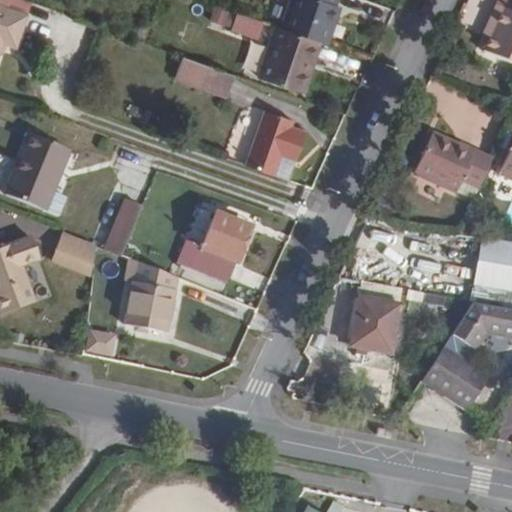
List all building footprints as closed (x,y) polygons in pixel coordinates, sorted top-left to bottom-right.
[(32,11),(0,0),(0,62),(8,38),(21,43),(32,11)] [(339,8),(341,0),(296,0),(286,30),(322,43),(330,46),(340,19),(336,18),(339,8)] [(497,29),(493,39),(487,49),(511,61),(511,0),(501,0),(490,26),(497,29)] [(214,6),(208,25),(258,40),(263,21),(214,6)] [(344,10),(339,8),(336,18),(340,19),(344,10)] [(486,35),(493,39),(497,29),(490,26),(486,35)] [(263,75),(307,90),(322,43),(286,30),(279,27),(263,75)] [(239,67),(187,49),(180,70),(232,88),(239,67)] [(269,107),(251,161),(281,171),(287,151),(301,156),(311,127),(298,122),(299,117),(269,107)] [(246,108),(237,133),(252,138),(261,113),(246,108)] [(76,147),(37,132),(13,193),(53,209),(76,147)] [(481,189),(494,160),(476,152),(474,158),(458,151),(460,147),(435,135),(416,174),(459,194),(464,181),(481,189)] [(474,158),(476,152),(461,144),(460,147),(458,151),(474,158)] [(281,171),(293,176),(301,156),(287,151),(281,171)] [(511,152),(502,175),(511,179),(511,152)] [(130,253),(150,203),(132,197),(113,247),(130,253)] [(257,223),(219,209),(203,248),(189,243),(184,256),(234,277),(257,223)] [(105,244),(73,231),(62,261),(99,276),(105,244)] [(511,242),(486,238),(478,282),(508,288),(511,288),(511,242)] [(38,240),(0,253),(0,298),(6,316),(38,305),(25,266),(45,260),(38,240)] [(162,325),(182,274),(143,258),(122,311),(162,325)] [(508,288),(478,282),(475,302),(505,308),(508,288)] [(398,290),(360,283),(348,343),(387,352),(398,290)] [(511,309),(505,308),(475,302),(454,335),(476,350),(488,332),(511,335),(511,309)] [(113,358),(115,334),(87,331),(85,356),(113,358)] [(445,348),(423,381),(470,410),(490,378),(445,348)]
